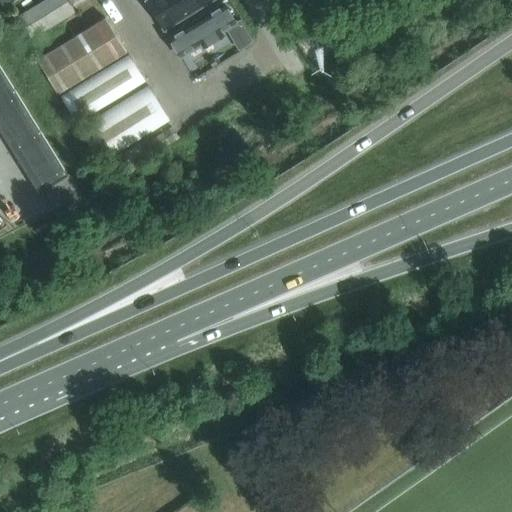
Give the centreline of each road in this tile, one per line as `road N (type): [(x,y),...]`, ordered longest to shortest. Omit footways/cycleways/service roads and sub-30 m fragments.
road 1 (primary): [(511,38),(180,263),(0,359)]
road 2 (primary): [(511,141),(0,363)]
road 3 (primary): [(170,331),(511,180)]
road 4 (primary): [(170,331),(281,310),(511,232)]
road 5 (primary): [(0,405),(170,331)]
road 6 (unclassified): [(184,117),(112,0)]
